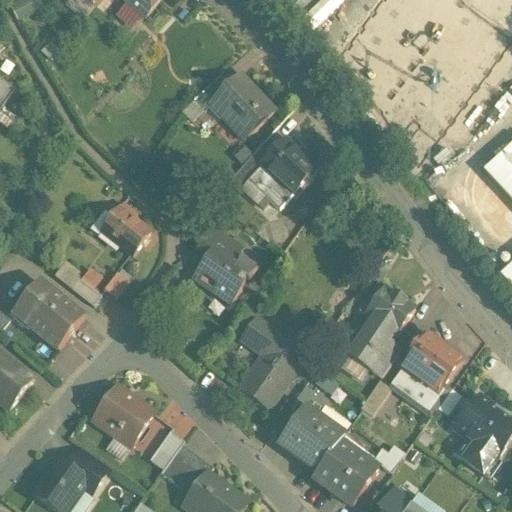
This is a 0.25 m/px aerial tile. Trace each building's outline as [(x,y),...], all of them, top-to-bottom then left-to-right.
[(163,0),(121,0),(146,21),(163,0)] [(418,168),(511,41),(454,0),(382,0),(339,61),(418,168)] [(511,0),(454,0),(511,41),(511,40),(511,0)] [(225,46),(194,13),(154,52),(167,64),(180,51),(191,62),(199,71),(205,65),(225,46)] [(220,81),(205,65),(199,71),(191,62),(179,73),(205,95),(220,81)] [(205,95),(195,105),(205,116),(212,110),(211,108),(233,87),(224,77),(205,95)] [(256,94),(241,79),(233,87),(211,108),(212,110),(224,122),(226,121),(247,143),(274,117),(254,96),(256,94)] [(0,113),(15,92),(0,81),(0,113)] [(286,143),(261,170),(294,199),(318,173),(286,143)] [(511,149),(485,174),(511,204),(511,149)] [(138,219),(124,208),(121,212),(120,211),(101,236),(134,261),(152,236),(135,223),(138,219)] [(214,229),(195,256),(206,263),(219,245),(239,259),(245,251),(214,229)] [(239,259),(219,245),(206,263),(192,283),(231,310),(246,289),(243,287),(246,283),(249,284),(258,272),(242,261),(239,266),(236,264),(239,259)] [(511,268),(502,279),(511,289),(511,268)] [(20,312),(14,319),(15,320),(17,318),(32,330),(30,332),(58,355),(85,321),(41,286),(20,312)] [(379,288),(360,315),(368,321),(369,320),(374,324),(350,359),(373,374),(391,347),(389,346),(394,338),(397,340),(416,312),(386,292),(385,292),(379,288)] [(20,312),(0,295),(0,334),(2,336),(14,319),(20,312)] [(309,358),(258,323),(242,345),(263,359),(240,392),(271,413),(309,358)] [(463,365),(427,338),(402,372),(404,374),(401,377),(408,382),(411,378),(423,388),(438,399),(446,388),(463,365)] [(391,347),(373,374),(383,382),(402,355),(391,347)] [(35,384),(0,356),(0,406),(10,415),(35,384)] [(438,399),(423,388),(411,378),(408,382),(401,377),(390,392),(392,393),(392,394),(423,416),(423,417),(432,423),(453,393),(446,388),(438,399)] [(381,385),(361,413),(373,421),(392,394),(392,393),(390,392),(381,385)] [(156,417),(119,391),(94,426),(117,442),(121,437),(135,447),(156,417)] [(511,444),(511,422),(480,400),(455,434),(476,449),(495,463),(498,464),(511,444)] [(346,441),(307,412),(280,449),(319,477),(341,447),(342,447),(346,441)] [(171,436),(150,465),(163,475),(161,479),(185,446),(171,436)] [(213,473),(183,450),(185,446),(161,479),(180,492),(197,468),(210,477),(213,473)] [(342,447),(341,447),(319,477),(314,483),(354,511),(380,475),(342,447)] [(495,463),(476,449),(465,463),(464,463),(463,464),(484,479),(495,463)] [(394,450),(389,457),(383,453),(376,462),(383,467),(380,470),(392,478),(406,458),(394,450)] [(109,475),(80,454),(68,471),(89,485),(83,493),(92,499),(109,475)] [(68,471),(59,464),(54,472),(51,470),(42,483),(44,485),(34,499),(52,511),(69,511),(83,493),(89,485),(68,471)] [(210,477),(197,468),(180,492),(192,501),(189,505),(199,511),(198,511),(244,511),(249,507),(229,493),(229,491),(210,477)] [(417,511),(392,494),(379,511),(417,511)]
